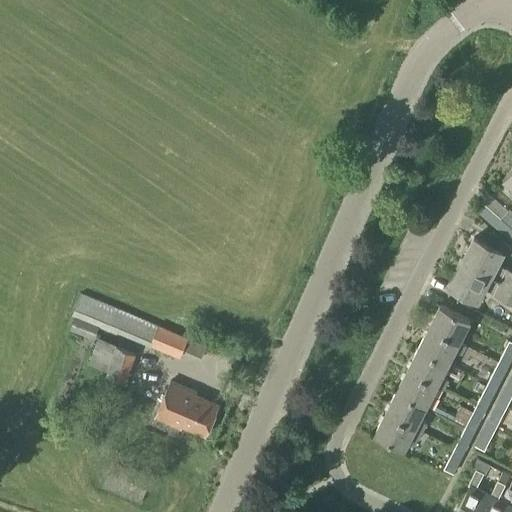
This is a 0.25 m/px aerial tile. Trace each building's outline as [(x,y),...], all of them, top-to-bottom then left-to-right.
[(511,197),(511,168),(503,179),(511,186),(511,190),(509,194),(511,197)] [(494,226),(501,217),(483,201),(475,209),(494,226)] [(494,226),(511,242),(511,226),(501,217),(494,226)] [(511,270),(506,267),(506,268),(497,263),(502,252),(474,237),(462,261),(490,275),(501,281),(498,285),(510,292),(511,287),(511,270)] [(501,281),(490,275),(462,261),(450,284),(478,299),(484,288),(493,293),(493,294),(511,303),(511,287),(510,292),(498,285),(501,281)] [(360,301),(369,284),(354,277),(346,293),(360,301)] [(188,338),(158,325),(81,293),(71,316),(75,317),(70,329),(94,340),(100,326),(151,347),(151,346),(180,359),(184,350),(202,358),(207,346),(188,338)] [(459,341),(470,319),(440,304),(429,326),(459,341)] [(459,341),(429,326),(418,348),(448,363),(455,350),(462,354),(466,345),(459,341)] [(126,384),(137,354),(116,345),(116,344),(98,337),(88,364),(107,371),(105,376),(126,384)] [(508,366),(511,359),(511,341),(509,340),(498,361),(508,366)] [(441,376),(448,363),(418,348),(407,369),(445,388),(449,380),(441,376)] [(508,366),(498,361),(487,383),(498,388),(508,366)] [(444,389),(445,388),(407,369),(396,390),(427,406),(437,385),(444,389)] [(206,435),(219,405),(195,395),(196,392),(170,381),(155,417),(181,428),(182,425),(206,435)] [(507,406),(511,396),(511,382),(508,381),(497,401),(507,406)] [(476,404),(487,409),(498,388),(487,383),(476,404)] [(420,419),(427,406),(396,390),(385,412),(423,431),(428,422),(420,419)] [(486,423),(496,428),(507,406),(497,401),(486,423)] [(466,425),(476,431),(487,409),(476,404),(466,425)] [(418,440),(423,431),(385,412),(374,434),(405,449),(412,435),(418,440)] [(496,428),(486,423),(475,445),(484,450),(496,428)] [(455,447),(465,452),(476,431),(466,425),(455,447)] [(465,452),(455,447),(443,469),(453,474),(465,452)] [(141,503),(147,489),(127,480),(131,470),(112,462),(101,487),(141,503)] [(484,511),(492,496),(490,495),(476,488),(484,473),(476,469),(468,485),(470,486),(456,511),(484,511)] [(511,511),(511,505),(511,506),(498,499),(506,484),(498,480),(490,495),(492,496),(484,511),(511,511)]
